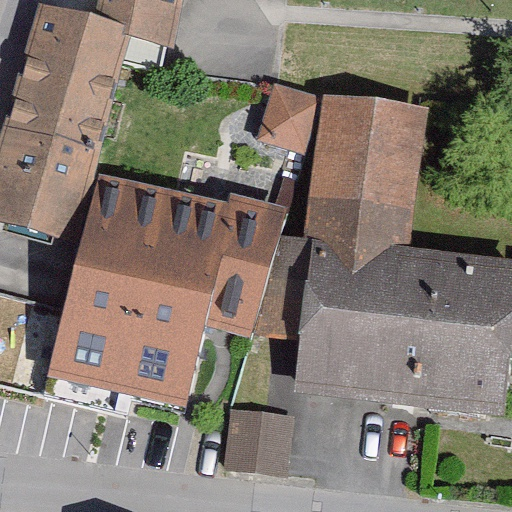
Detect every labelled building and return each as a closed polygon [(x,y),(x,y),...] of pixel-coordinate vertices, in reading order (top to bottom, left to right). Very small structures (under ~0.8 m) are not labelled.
[(47,15),(0,158),(0,224),(72,249),(125,43),(174,54),(184,0),(103,0),(98,26),(47,15)] [(312,106),(272,86),(254,148),(304,169),(312,106)] [(329,105),(303,390),(511,410),(511,263),(416,254),(429,119),(329,105)] [(284,230),(105,188),(53,406),(133,425),(138,402),(194,415),(212,340),(255,350),(284,230)] [(291,427),(234,420),(228,475),(285,481),(291,427)]
